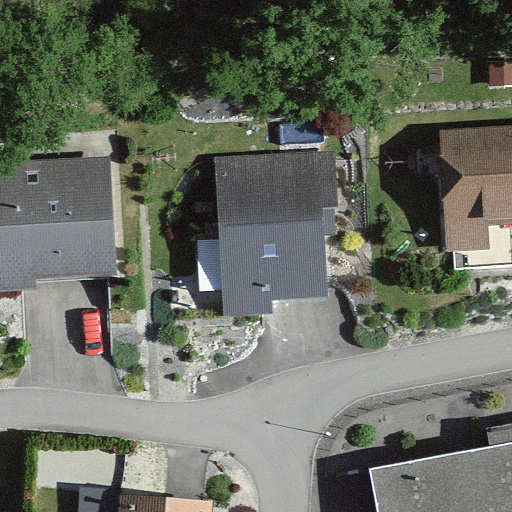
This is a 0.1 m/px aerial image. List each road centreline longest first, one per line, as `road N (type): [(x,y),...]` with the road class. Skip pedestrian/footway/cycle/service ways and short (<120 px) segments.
road 1 (residential): [(0,405),(36,401),(206,425),(280,413)]
road 2 (residential): [(280,413),(388,360),(511,347)]
